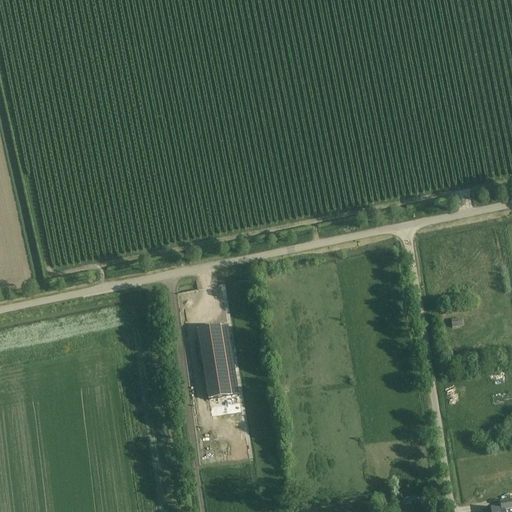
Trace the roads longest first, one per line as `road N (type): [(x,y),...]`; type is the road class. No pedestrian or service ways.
road 1 (unclassified): [(0,309),(405,226)]
road 2 (unclassified): [(449,511),(405,226)]
road 3 (track): [(203,511),(169,275)]
